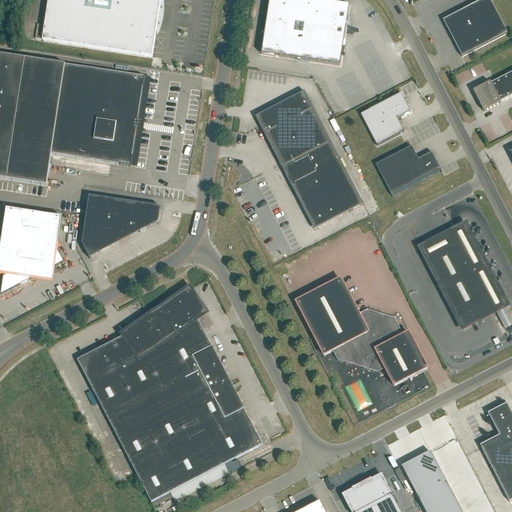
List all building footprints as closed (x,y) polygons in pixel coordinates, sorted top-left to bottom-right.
[(152,58),(160,0),(48,0),(43,41),(152,58)] [(340,67),(349,6),(308,0),(270,0),(267,17),(264,16),(261,31),(265,32),(262,55),(340,67)] [(462,58),(507,34),(489,0),(484,0),(443,21),(462,58)] [(131,167),(144,78),(0,55),(0,179),(47,187),(52,155),(131,167)] [(463,76),(475,73),(473,64),(460,67),(463,76)] [(500,102),(511,96),(511,73),(491,84),(490,83),(475,91),(481,103),(479,104),(484,112),(501,104),(500,102)] [(314,231),(363,205),(305,92),(256,118),(314,231)] [(361,115),(377,147),(404,133),(397,120),(409,114),(411,113),(409,109),(403,98),(401,94),(399,95),(370,110),(370,111),(361,115)] [(430,154),(419,160),(412,147),(376,166),(392,197),(441,172),(442,173),(443,173),(434,157),(432,153),(430,154)] [(161,210),(161,208),(90,197),(82,245),(90,260),(92,259),(91,257),(157,223),(159,210),(161,210)] [(53,283),(55,267),(64,263),(58,251),(62,219),(7,210),(0,254),(0,274),(4,275),(1,296),(32,279),(53,283)] [(463,329),(507,306),(465,226),(421,249),(463,329)] [(359,315),(341,280),(296,303),(324,356),(333,352),(337,361),(377,373),(385,369),(394,387),(428,370),(409,334),(404,337),(395,319),(368,311),(359,315)] [(123,338),(78,361),(152,504),(225,465),(230,474),(241,469),(237,462),(233,464),(232,462),(263,446),(197,320),(206,314),(190,290),(154,314),(122,335),(123,338)] [(330,371),(339,389),(350,383),(341,365),(330,371)] [(481,449),(509,503),(511,501),(511,418),(506,408),(491,415),(503,438),(481,449)] [(416,460),(432,489),(446,482),(431,453),(416,460)] [(432,489),(416,460),(402,468),(417,497),(432,489)] [(353,511),(400,511),(392,496),(390,496),(381,479),(346,497),(353,511)] [(417,497),(423,508),(452,492),(446,482),(432,489),(417,497)] [(440,511),(457,503),(452,492),(423,508),(424,511),(440,511)] [(301,511),(324,511),(320,502),(301,511)] [(461,511),(457,503),(440,511),(461,511)]
